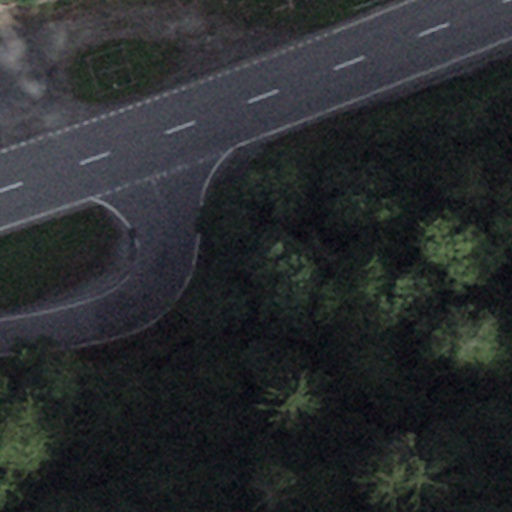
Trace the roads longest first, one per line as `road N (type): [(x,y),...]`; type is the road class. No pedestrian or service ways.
road 1 (primary): [(134,146),(511,0)]
road 2 (tertiary): [(0,332),(97,320),(136,307),(157,289),(170,263),(169,235),(134,146)]
road 3 (primary): [(0,191),(134,146)]
